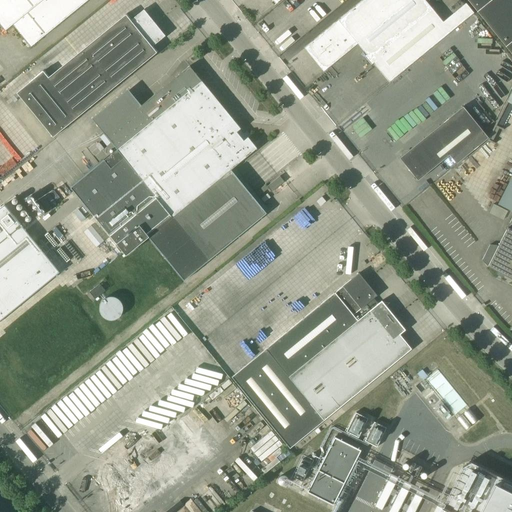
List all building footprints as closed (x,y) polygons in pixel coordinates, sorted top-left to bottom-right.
[(13,25),(31,47),(88,0),(0,0),(0,24),(6,31),(13,25)] [(425,0),(363,0),(308,46),(327,69),(358,44),(367,55),(365,56),(372,64),(373,63),(389,82),(474,13),(466,3),(443,22),(425,0)] [(511,0),(467,0),(511,54),(511,0)] [(43,71),(17,93),(53,137),(157,53),(152,47),(165,36),(144,10),(131,21),(126,15),(49,78),(43,71)] [(126,255),(148,237),(183,280),(266,214),(231,170),(257,149),(248,137),(251,136),(247,131),(244,133),(190,66),(106,135),(118,149),(71,187),(126,255)] [(481,95),(478,103),(499,111),(502,102),(481,95)] [(511,106),(511,104),(508,102),(496,125),(501,128),(511,106)] [(418,180),(450,154),(457,163),(489,138),(463,106),(400,158),(418,180)] [(499,128),(496,127),(489,140),(493,141),(499,128)] [(267,186),(272,192),(284,182),(280,176),(267,186)] [(511,177),(499,204),(511,211),(511,177)] [(321,197),(317,201),(320,206),(325,202),(321,197)] [(0,321),(60,273),(5,205),(0,208),(0,321)] [(488,267),(511,279),(511,277),(511,218),(498,246),(496,245),(490,244),(482,260),(486,265),(488,266),(488,267)] [(359,273),(234,375),(293,448),(329,418),(413,350),(400,334),(405,330),(382,300),(378,303),(374,298),(377,295),(359,273)] [(89,292),(95,298),(105,289),(99,283),(89,292)] [(123,310),(123,307),(122,303),(121,300),(118,298),(115,297),(111,296),(108,297),(105,299),(102,301),(100,304),(100,308),(100,311),(102,315),(104,317),(107,319),(110,320),(114,320),(117,319),(120,316),(122,314),(123,310)] [(42,408),(60,431),(181,340),(163,316),(42,408)] [(417,374),(423,380),(428,376),(422,370),(417,374)] [(346,432),(359,437),(368,418),(356,412),(346,432)] [(175,420),(98,480),(122,511),(126,511),(202,454),(175,420)] [(387,427),(374,421),(365,440),(377,447),(387,427)] [(359,452),(334,440),(319,470),(308,493),(333,506),(359,452)] [(302,459),(294,477),(303,481),(312,463),(302,459)] [(438,500),(432,511),(511,511),(511,484),(470,464),(461,467),(444,503),(438,500)] [(392,474),(375,506),(382,510),(399,477),(392,474)] [(405,480),(389,511),(397,511),(412,484),(405,480)] [(418,490),(406,511),(414,511),(424,493),(418,490)] [(180,501),(165,511),(176,511),(184,506),(180,501)]
